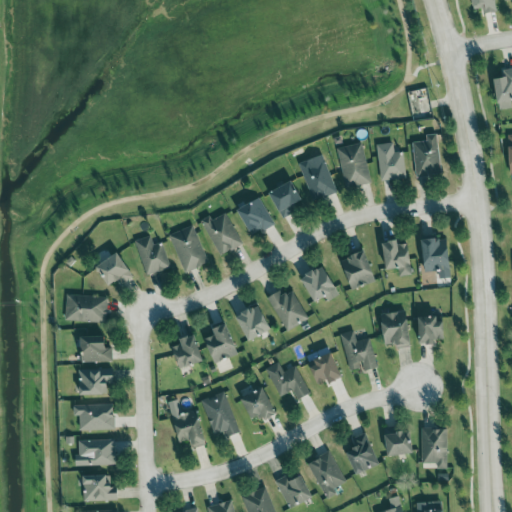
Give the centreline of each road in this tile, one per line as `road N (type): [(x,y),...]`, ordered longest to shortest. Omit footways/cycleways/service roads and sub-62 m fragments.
road 1 (tertiary): [(491,511),(479,200),(436,0)]
road 2 (residential): [(142,318),(220,289),(330,226),(382,209),(479,200)]
road 3 (residential): [(134,473),(230,468),(418,384)]
road 4 (residential): [(142,318),(130,367),(135,511)]
